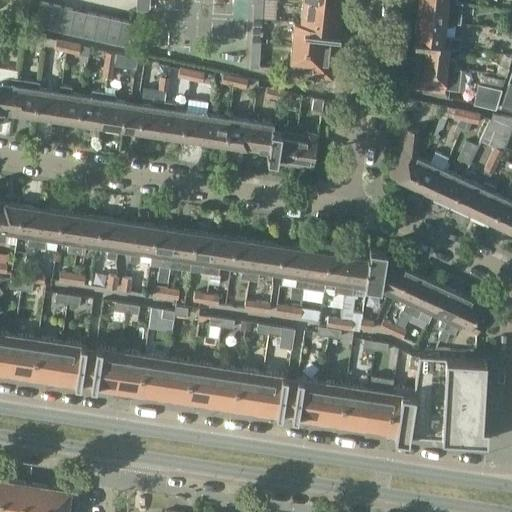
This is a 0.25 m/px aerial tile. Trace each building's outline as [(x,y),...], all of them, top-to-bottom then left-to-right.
[(294,21),(340,26),(342,2),(318,0),(302,0),(300,21),(294,21)] [(440,0),(418,0),(417,17),(447,20),(447,21),(461,23),(463,2),(457,1),(457,2),(440,0)] [(34,25),(45,27),(87,37),(128,46),(133,24),(133,22),(39,1),(34,25)] [(255,1),(254,18),(261,18),(262,1),(255,1)] [(416,43),(420,43),(449,46),(449,47),(460,48),(462,36),(445,34),(447,21),(447,20),(417,17),(414,42),(416,43)] [(254,18),(253,34),(260,35),(261,18),(254,18)] [(291,45),(331,50),(335,50),(337,35),(339,36),(340,26),(294,21),(291,45)] [(24,37),(26,28),(13,25),(11,34),(24,37)] [(38,30),(26,28),(24,37),(36,39),(38,30)] [(46,32),(38,30),(36,39),(44,41),(46,32)] [(52,50),(65,53),(67,42),(54,40),(52,50)] [(79,45),(67,42),(65,53),(77,56),(79,45)] [(414,63),(418,64),(455,68),(455,66),(456,57),(448,56),(449,47),(449,46),(420,43),(416,43),(414,63)] [(332,79),(335,50),(331,50),(291,45),(288,74),(332,79)] [(252,49),(251,66),(258,66),(259,50),(252,49)] [(113,61),(115,52),(106,51),(102,75),(111,77),(113,61)] [(114,65),(135,69),(137,57),(128,55),(116,53),(114,65)] [(462,67),(455,66),(455,68),(418,64),(414,63),(411,88),(443,92),(444,88),(459,90),(462,67)] [(509,68),(499,64),(496,73),(506,76),(509,68)] [(178,76),(190,79),(192,70),(180,67),(179,68),(178,76)] [(204,73),(192,70),(190,79),(202,81),(204,73)] [(220,81),(233,84),(235,76),(222,73),(220,81)] [(483,74),(481,84),(502,88),(504,79),(483,74)] [(0,81),(0,111),(9,113),(14,78),(3,76),(2,82),(0,81)] [(235,76),(233,84),(245,87),(247,78),(235,76)] [(168,81),(168,80),(168,78),(167,78),(159,77),(157,90),(166,91),(168,81)] [(9,113),(32,116),(36,87),(25,85),(26,79),(14,78),(9,113)] [(511,82),(509,82),(505,94),(501,106),(511,109),(511,82)] [(47,89),(36,87),(32,116),(54,119),(59,85),(48,83),(47,89)] [(473,104),(495,109),(502,88),(481,84),(477,83),(473,104)] [(71,86),(59,85),(54,119),(76,123),(81,94),(70,92),(71,86)] [(277,98),(279,89),(267,86),(265,95),(277,98)] [(289,101),(291,92),(279,89),(277,98),(289,101)] [(91,95),(81,94),(76,123),(99,126),(104,92),(92,90),(91,95)] [(104,92),(99,126),(129,131),(134,102),(114,99),(115,93),(104,92)] [(324,98),(313,97),(311,109),(322,110),(324,98)] [(129,131),(137,132),(159,135),(164,101),(153,99),(152,105),(134,102),(129,131)] [(159,135),(181,138),(185,110),(172,108),(173,103),(164,101),(159,135)] [(455,117),(458,117),(467,119),(469,112),(457,109),(455,117)] [(203,142),(207,113),(185,110),(181,138),(203,142)] [(467,119),(470,120),(479,122),(481,115),(469,112),(467,119)] [(203,142),(224,145),(229,116),(207,113),(203,142)] [(224,145),(246,148),(250,120),(229,116),(224,145)] [(447,118),(441,116),(431,141),(437,143),(440,134),(438,133),(439,130),(443,128),(447,118)] [(511,119),(492,116),(480,141),(493,147),(500,150),(511,123),(511,119)] [(250,120),(246,148),(267,151),(266,153),(268,153),(272,123),(250,120)] [(272,123),(268,153),(267,159),(290,163),(295,133),(296,123),(280,120),(279,124),(272,123)] [(420,129),(407,128),(404,149),(392,175),(395,177),(412,185),(424,158),(417,155),(420,129)] [(307,135),(295,133),(290,163),(313,167),(318,134),(308,132),(307,135)] [(486,162),(493,165),(500,150),(493,147),(486,162)] [(424,158),(412,185),(431,194),(443,167),(424,158)] [(489,173),(493,165),(486,162),(482,169),(489,173)] [(443,167),(431,194),(451,203),(463,176),(443,167)] [(463,176),(451,203),(470,213),(483,186),(463,176)] [(483,186),(470,213),(490,222),(502,195),(494,191),(496,186),(485,181),(483,186)] [(511,225),(511,199),(502,195),(490,222),(510,231),(511,225)] [(16,233),(21,204),(1,201),(0,206),(0,241),(4,242),(6,231),(16,233)] [(40,207),(21,204),(16,233),(27,235),(26,245),(34,246),(40,207)] [(44,237),(56,239),(61,210),(40,207),(34,246),(43,248),(44,237)] [(75,250),(80,213),(61,210),(56,239),(55,249),(63,251),(62,258),(66,259),(66,262),(73,263),(75,250)] [(100,216),(80,213),(75,250),(83,251),(85,241),(96,243),(100,216)] [(129,221),(121,219),(100,216),(96,243),(96,244),(107,246),(105,257),(116,259),(118,247),(125,248),(129,221)] [(155,225),(135,222),(129,221),(125,248),(131,249),(130,261),(138,262),(140,251),(151,253),(155,225)] [(170,266),(175,228),(155,225),(151,253),(150,263),(170,266)] [(195,231),(175,228),(170,266),(190,269),(191,259),(195,231)] [(210,273),(215,234),(195,231),(191,259),(202,261),(200,272),(210,273)] [(231,265),(235,237),(215,234),(210,273),(216,274),(218,263),(231,265)] [(254,240),(235,237),(231,265),(241,267),(239,278),(248,279),(254,240)] [(258,269),(278,272),(282,244),(254,240),(248,279),(257,280),(258,269)] [(309,248),(289,245),(282,244),(278,272),(296,275),(294,286),(303,288),(309,248)] [(328,251),(309,248),(303,288),(323,290),(324,279),(328,251)] [(381,288),(392,293),(404,266),(385,257),(386,250),(370,248),(369,255),(368,255),(367,257),(365,276),(368,276),(366,286),(381,288)] [(335,292),(343,293),(349,254),(328,251),(324,279),(337,281),(335,292)] [(368,276),(365,276),(367,257),(349,254),(343,293),(351,294),(353,284),(366,286),(368,276)] [(403,327),(409,314),(426,277),(408,268),(395,294),(406,299),(395,324),(403,327)] [(31,280),(33,272),(20,270),(19,278),(31,280)] [(71,281),(73,272),(60,271),(59,279),(71,281)] [(31,280),(44,282),(45,273),(33,272),(31,280)] [(71,281),(84,283),(85,274),(73,272),(71,281)] [(109,274),(107,287),(116,288),(117,275),(109,274)] [(123,276),(121,289),(130,290),(132,277),(123,276)] [(445,285),(426,277),(409,314),(416,317),(421,306),(433,311),(445,285)] [(10,287),(21,289),(22,280),(11,279),(10,287)] [(33,282),(22,280),(21,289),(32,290),(33,282)] [(154,285),(153,294),(165,295),(167,287),(154,285)] [(435,348),(438,348),(463,294),(445,285),(433,311),(443,316),(438,327),(442,329),(438,337),(440,338),(435,348)] [(165,295),(178,297),(179,289),(167,287),(165,295)] [(205,301),(207,293),(194,291),(193,300),(205,301)] [(55,300),(67,302),(68,294),(56,292),(55,300)] [(219,295),(207,293),(205,301),(218,303),(219,295)] [(68,294),(67,302),(79,304),(80,295),(68,294)] [(482,302),(463,294),(438,348),(451,349),(455,340),(452,339),(457,323),(477,332),(482,320),(475,317),(477,315),(476,314),(482,302)] [(245,299),(244,307),(269,311),(270,302),(245,299)] [(114,309),(126,311),(127,303),(115,301),(114,309)] [(127,303),(126,311),(138,313),(139,304),(127,303)] [(301,307),(277,303),(275,312),(300,316),(301,307)] [(175,310),(175,313),(186,315),(188,307),(176,305),(175,310)] [(174,318),(175,313),(175,310),(163,308),(162,316),(174,318)] [(209,323),(221,325),(222,317),(210,315),(209,323)] [(328,316),(327,325),(339,327),(340,318),(328,316)] [(234,319),(222,317),(221,325),(233,327),(234,319)] [(339,327),(351,328),(352,319),(340,318),(339,327)] [(360,326),(368,328),(372,328),(374,320),(361,318),(360,326)] [(380,326),(391,332),(395,324),(383,318),(380,326)] [(269,332),(270,324),(258,322),(256,331),(269,332)] [(270,324),(269,332),(280,334),(282,326),(270,324)] [(395,324),(391,332),(402,337),(406,329),(403,327),(395,324)] [(318,325),(318,331),(317,333),(328,335),(330,327),(318,325)] [(330,327),(328,335),(339,337),(341,328),(330,327)] [(0,373),(8,374),(14,333),(0,330),(0,373)] [(38,336),(14,333),(8,374),(16,376),(20,374),(32,376),(38,336)] [(61,340),(38,336),(32,376),(44,378),(47,380),(55,381),(61,340)] [(375,349),(376,340),(364,339),(363,347),(375,349)] [(91,347),(86,346),(86,344),(61,340),(55,381),(64,383),(68,381),(80,383),(80,381),(85,382),(91,347)] [(376,340),(375,349),(387,350),(388,342),(376,340)] [(106,389),(114,390),(120,349),(96,345),(95,347),(91,347),(85,382),(90,382),(90,385),(102,387),(106,389)] [(126,390),(138,392),(144,352),(120,349),(114,390),(122,392),(126,390)] [(153,396),(162,398),(168,356),(144,352),(138,392),(150,394),(153,396)] [(409,368),(417,368),(419,355),(411,354),(409,368)] [(419,355),(417,368),(413,393),(415,394),(409,436),(468,439),(469,421),(461,421),(462,416),(463,397),(464,378),(465,358),(419,355)] [(174,397),(186,399),(192,360),(168,356),(162,398),(170,399),(174,397)] [(464,378),(484,379),(486,359),(465,358),(464,378)] [(200,404),(209,405),(215,363),(192,360),(186,399),(197,401),(200,404)] [(221,405),(233,406),(239,367),(215,363),(209,405),(217,406),(221,405)] [(248,411),(256,412),(263,371),(239,367),(233,406),(245,408),(248,411)] [(282,411),(287,412),(292,377),(287,377),(287,374),(263,371),(256,412),(265,413),(269,412),(281,414),(282,411)] [(315,421),(322,379),(297,376),(297,378),(292,377),(287,412),(291,413),(291,415),(304,417),(307,420),(315,421)] [(463,397),(483,398),(484,379),(464,378),(463,397)] [(339,423),(345,383),(322,379),(315,421),(324,422),(328,421),(339,423)] [(354,427),(363,428),(369,387),(345,383),(339,423),(351,424),(354,427)] [(393,390),(369,387),(363,428),(371,430),(375,428),(387,430),(393,390)] [(408,439),(409,436),(415,394),(413,393),(393,390),(387,430),(395,431),(394,437),(408,439)] [(462,416),(482,417),(483,398),(463,397),(462,416)] [(482,417),(462,416),(461,421),(469,421),(468,439),(487,440),(487,426),(482,425),(482,417)] [(19,511),(24,481),(3,478),(0,497),(0,511),(19,511)] [(24,481),(19,511),(41,511),(46,484),(24,481)] [(68,488),(46,484),(41,511),(67,511),(69,501),(66,501),(68,488)]
